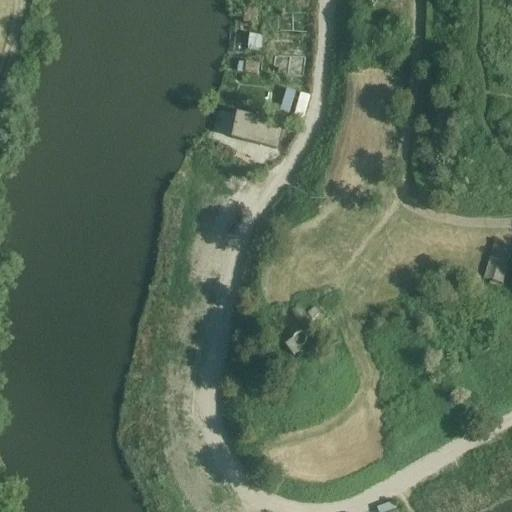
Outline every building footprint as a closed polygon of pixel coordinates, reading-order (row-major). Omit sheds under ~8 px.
[(311,32),(311,11),(246,11),(246,32),(311,32)] [(246,58),(307,67),(309,43),(249,39),(246,58)] [(247,64),(246,76),(260,78),(262,67),(247,64)] [(224,142),(275,155),(280,124),(231,114),(224,142)] [(315,308),(306,315),(312,322),(320,315),(315,308)] [(293,341),(286,346),(295,357),(300,354),(297,350),(299,349),(293,341)]
